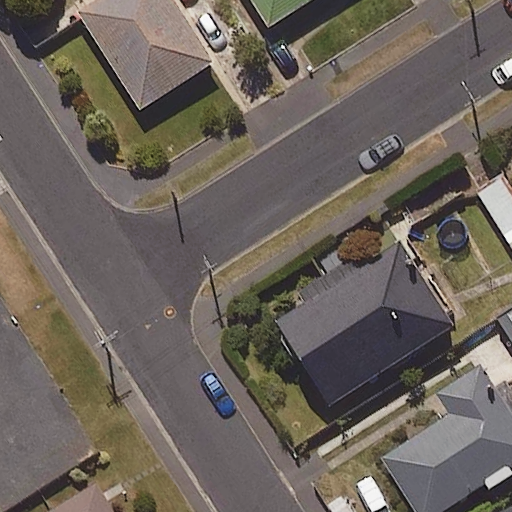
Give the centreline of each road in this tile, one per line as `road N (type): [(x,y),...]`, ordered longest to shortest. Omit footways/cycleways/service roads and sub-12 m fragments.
road 1 (residential): [(118,289),(511,33)]
road 2 (residential): [(118,289),(258,511)]
road 3 (residential): [(0,95),(118,289)]
